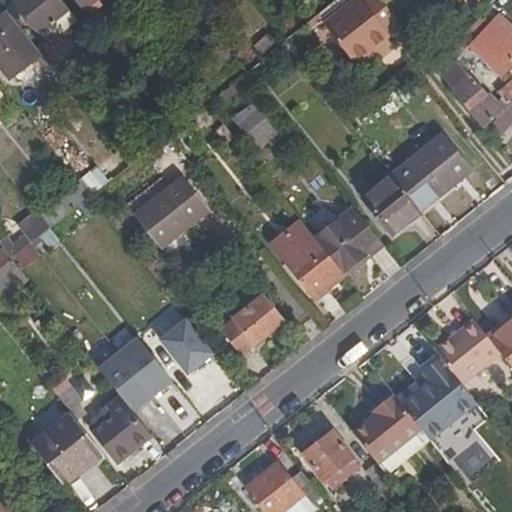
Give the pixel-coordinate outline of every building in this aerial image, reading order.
[(57,0),(16,0),(14,1),(48,44),(75,22),(57,0)] [(77,0),(84,9),(94,0),(77,0)] [(354,63),(402,24),(383,0),(361,0),(326,28),(354,63)] [(474,0),(458,0),(468,8),(474,0)] [(4,13),(0,16),(0,66),(10,79),(38,56),(4,13)] [(511,46),(492,27),(472,48),(502,76),(509,69),(503,63),(511,53),(511,46)] [(277,50),(295,72),(304,65),(286,42),(277,50)] [(229,85),(244,73),(236,64),(222,76),(229,85)] [(482,100),(487,96),(456,64),(443,76),(471,110),(487,131),(499,117),(482,100)] [(199,89),(212,79),(203,68),(191,78),(199,89)] [(242,97),(256,86),(246,74),(220,95),(227,103),(240,94),(242,97)] [(502,99),(508,106),(511,101),(511,80),(497,94),(502,99)] [(482,100),(499,117),(501,114),(508,106),(502,99),(496,105),(487,96),(482,100)] [(203,99),(164,128),(169,135),(207,105),(203,99)] [(487,131),(495,141),(511,121),(511,101),(508,106),(501,114),(499,117),(487,131)] [(261,107),(237,125),(257,149),(280,131),(261,107)] [(150,166),(177,144),(169,135),(144,155),(142,157),(150,166)] [(443,135),(393,176),(422,213),(473,172),(443,135)] [(131,140),(118,150),(119,153),(130,166),(142,157),(144,155),(131,140)] [(119,153),(80,185),(91,198),(130,166),(119,153)] [(392,237),(422,213),(393,176),(363,200),(392,237)] [(185,178),(137,216),(164,250),(211,212),(185,178)] [(80,185),(42,216),(52,229),(91,198),(80,185)] [(369,259),(384,246),(354,209),(315,240),(342,274),(366,255),(369,259)] [(20,225),(34,243),(52,229),(42,216),(38,211),(20,225)] [(315,300),(344,277),(342,274),(315,240),(302,224),(273,247),(315,300)] [(4,250),(0,252),(0,270),(12,260),(4,250)] [(41,273),(24,251),(12,260),(31,283),(41,273)] [(0,307),(31,283),(12,260),(0,270),(0,307)] [(264,299),(223,331),(243,356),(284,323),(264,299)] [(151,338),(182,376),(211,353),(180,315),(151,338)] [(511,318),(489,337),(501,353),(511,366),(511,318)] [(474,319),(434,351),(443,361),(462,386),(501,353),(489,337),(474,319)] [(140,339),(101,370),(134,413),(174,382),(140,339)] [(443,361),(396,398),(423,432),(430,441),(476,404),(462,386),(443,361)] [(375,414),(353,432),(367,450),(379,464),(423,432),(396,398),(375,414)] [(93,430),(98,436),(128,412),(118,400),(100,414),(103,418),(93,426),(93,430)] [(128,412),(98,436),(120,464),(151,439),(128,412)] [(66,488),(106,456),(72,414),(32,445),(66,488)] [(423,432),(379,464),(387,474),(430,441),(423,432)] [(333,434),(305,456),(325,481),(353,459),(333,434)] [(387,495),(398,488),(387,474),(379,464),(367,450),(357,458),(387,495)] [(42,511),(50,511),(48,508),(67,494),(41,461),(17,481),(42,511)] [(266,511),(303,511),(323,496),(305,472),(292,481),(278,464),(247,488),(266,511)] [(216,511),(236,511),(227,502),(216,511)]
